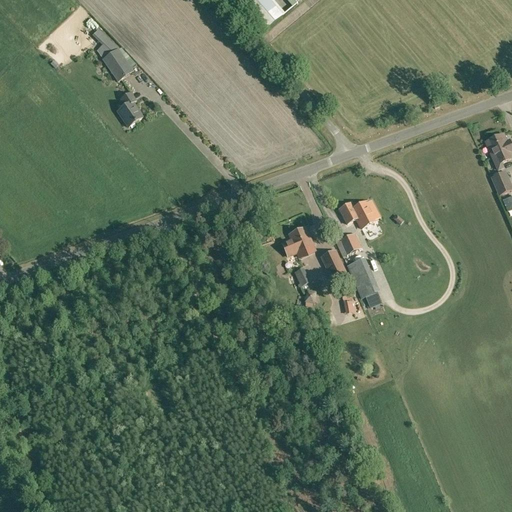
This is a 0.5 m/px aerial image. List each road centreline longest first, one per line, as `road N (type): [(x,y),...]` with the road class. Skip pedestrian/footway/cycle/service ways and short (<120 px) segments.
road 1 (unclassified): [(0,282),(352,155)]
road 2 (unclassified): [(352,155),(218,0)]
road 3 (unclassified): [(352,155),(511,96)]
